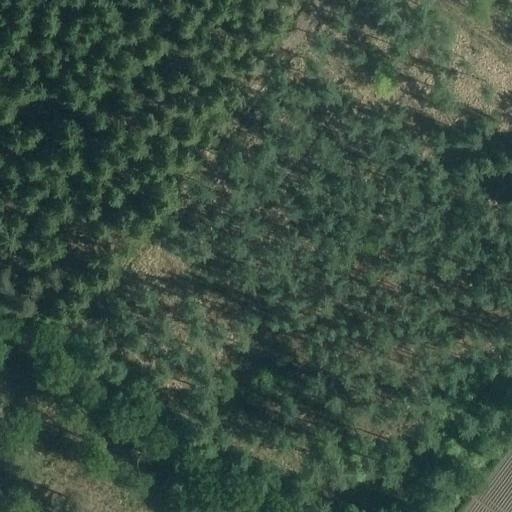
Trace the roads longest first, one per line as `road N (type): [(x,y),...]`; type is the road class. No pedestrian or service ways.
road 1 (track): [(42,360),(322,0)]
road 2 (track): [(235,511),(0,330)]
